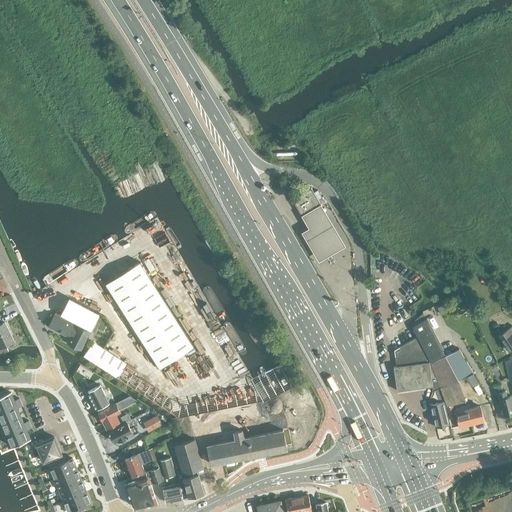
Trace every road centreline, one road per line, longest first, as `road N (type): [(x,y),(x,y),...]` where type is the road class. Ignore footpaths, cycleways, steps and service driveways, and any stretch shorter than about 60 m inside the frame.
road 1 (primary): [(403,454),(143,0)]
road 2 (primary): [(118,0),(372,453)]
road 3 (tertiary): [(117,511),(80,419),(52,378)]
road 4 (unclassified): [(52,378),(49,353),(0,246)]
